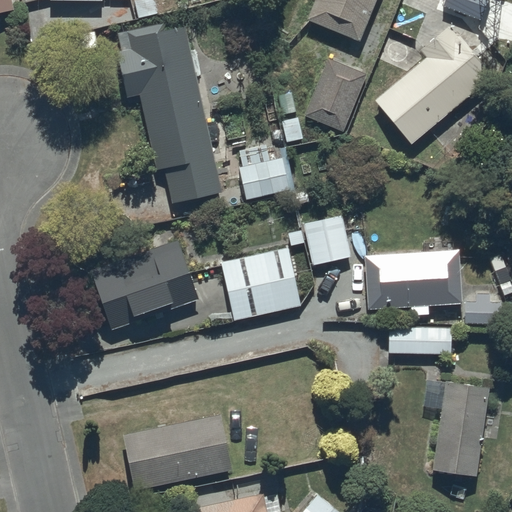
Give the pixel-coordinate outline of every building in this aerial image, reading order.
[(10,0),(0,0),(0,14),(13,12),(10,0)] [(378,0),(317,0),(308,25),(360,46),(378,0)] [(491,0),(448,0),(448,4),(485,17),(491,0)] [(425,15),(404,6),(392,31),(413,41),(425,15)] [(182,12),(128,24),(131,39),(118,42),(129,91),(139,89),(156,165),(165,163),(172,195),(220,185),(182,12)] [(426,59),(373,103),(410,148),(491,80),(449,30),(421,53),(426,59)] [(366,75),(330,61),(305,119),(342,134),(366,75)] [(249,159),(238,162),(246,195),(296,184),(288,147),(281,149),(282,153),(276,154),(272,139),(245,145),(249,159)] [(363,222),(361,207),(304,217),(312,259),(350,251),(344,225),(363,222)] [(195,299),(173,238),(86,269),(108,331),(195,299)] [(285,245),(216,259),(231,322),(299,306),(285,245)] [(428,304),(460,302),(457,250),(365,254),(368,309),(411,306),(411,316),(428,315),(428,304)] [(499,323),(499,303),(488,303),(488,294),(475,294),(475,303),(463,303),(463,323),(499,323)] [(387,354),(448,354),(448,327),(388,326),(387,354)] [(422,410),(440,412),(432,469),(475,475),(487,390),(488,386),(446,380),(443,398),(424,395),(422,410)] [(218,417),(120,437),(133,492),(229,473),(218,417)] [(264,494),(189,509),(189,511),(280,511),(278,496),(264,499),(264,494)] [(338,511),(318,495),(304,511),(338,511)]
